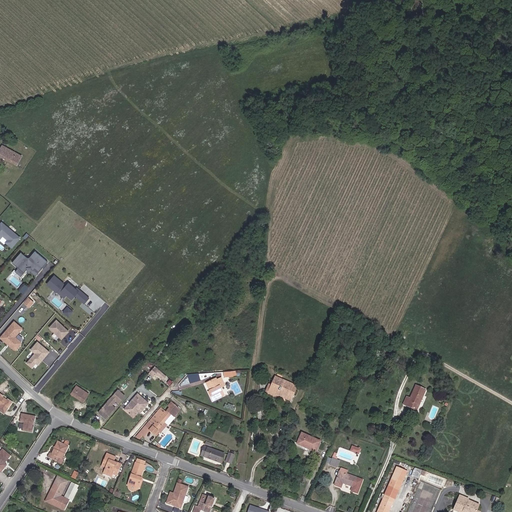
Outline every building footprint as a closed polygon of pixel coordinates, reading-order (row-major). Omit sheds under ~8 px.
[(20,155),(1,145),(0,146),(0,154),(16,164),(20,155)] [(21,238),(1,222),(0,223),(0,239),(2,237),(6,240),(4,243),(11,249),(21,238)] [(35,251),(28,259),(21,252),(12,263),(18,268),(15,271),(21,276),(27,269),(35,276),(48,262),(35,251)] [(54,275),(47,284),(64,299),(66,296),(71,301),(75,297),(84,304),(89,298),(77,287),(75,289),(68,283),(66,285),(54,275)] [(33,302),(29,298),(23,303),(28,308),(33,302)] [(63,312),(69,317),(74,311),(68,306),(63,312)] [(69,332),(56,320),(49,328),(61,340),(69,332)] [(23,329),(14,321),(0,337),(0,339),(15,352),(22,343),(15,337),(23,329)] [(49,352),(37,342),(30,350),(33,354),(25,363),(32,369),(36,365),(38,366),(49,352)] [(164,344),(156,353),(161,357),(171,346),(168,343),(165,346),(164,344)] [(152,377),(155,374),(159,377),(162,373),(155,367),(149,374),(152,377)] [(275,378),(269,392),(277,396),(278,395),(282,397),(285,392),(289,394),(286,399),(291,401),(293,396),(296,398),(299,393),(296,391),(297,388),(275,378)] [(225,387),(221,379),(216,381),(217,382),(213,384),(212,382),(207,384),(211,392),(212,395),(210,396),(213,402),(226,396),(222,388),(225,387)] [(413,384),(407,398),(404,405),(417,411),(426,390),(413,384)] [(89,394),(78,387),(72,394),(84,402),(89,394)] [(278,395),(277,396),(269,392),(268,394),(281,401),(282,397),(278,395)] [(3,398),(4,396),(0,393),(0,405),(1,406),(0,407),(0,411),(5,414),(13,402),(8,399),(7,400),(3,398)] [(123,409),(130,415),(136,408),(134,407),(136,404),(142,409),(148,402),(137,393),(123,409)] [(161,419),(165,423),(175,412),(177,414),(180,410),(170,402),(169,404),(167,406),(170,408),(166,413),(161,419)] [(105,407),(105,406),(98,413),(107,420),(113,413),(111,412),(114,409),(108,403),(105,407)] [(134,407),(136,408),(130,415),(132,417),(138,410),(140,412),(142,409),(136,404),(134,407)] [(149,430),(155,435),(165,423),(161,419),(166,413),(163,410),(161,408),(148,423),(153,427),(149,430)] [(37,417),(23,415),(22,424),(25,424),(23,432),(34,434),(35,428),(34,428),(34,423),(36,423),(37,417)] [(148,432),(147,431),(143,428),(139,433),(144,437),(148,432)] [(306,452),(315,456),(321,441),(300,432),(294,446),(306,452)] [(61,461),(64,457),(69,445),(60,441),(54,453),(53,452),(50,456),(56,459),(58,460),(58,459),(61,461)] [(207,441),(203,449),(206,451),(205,456),(221,462),(224,453),(212,448),(213,444),(207,441)] [(11,456),(4,450),(0,454),(0,468),(3,471),(9,464),(6,462),(11,456)] [(234,454),(229,452),(225,462),(231,464),(234,454)] [(110,456),(105,454),(102,464),(106,466),(104,471),(113,474),(115,470),(119,471),(122,464),(118,463),(117,464),(112,462),(113,460),(114,461),(116,456),(110,454),(110,456)] [(337,469),(341,461),(333,458),(332,460),(330,465),(330,466),(337,469)] [(141,477),(142,477),(144,469),(145,470),(146,468),(145,467),(136,464),(137,464),(136,464),(129,484),(130,484),(139,488),(140,488),(143,480),(140,479),(141,477)] [(408,470),(398,466),(389,486),(399,490),(408,470)] [(412,476),(420,478),(423,470),(415,467),(412,476)] [(358,496),(364,482),(348,475),(340,472),(334,486),(342,489),(343,485),(353,489),(352,493),(358,496)] [(69,481),(59,476),(46,501),(65,511),(69,501),(61,497),(69,481)] [(178,483),(174,494),(173,498),(169,497),(167,503),(182,508),(189,487),(178,483)] [(459,494),(452,510),(457,511),(462,511),(463,511),(466,511),(476,511),(477,511),(480,504),(469,500),(468,502),(462,500),(463,496),(459,494)] [(198,507),(197,506),(194,511),(202,511),(203,510),(208,511),(212,511),(217,500),(203,495),(198,507)] [(389,511),(395,499),(385,495),(377,511),(389,511)]
